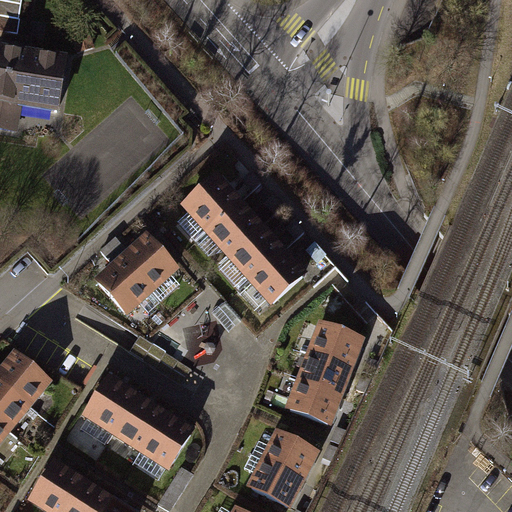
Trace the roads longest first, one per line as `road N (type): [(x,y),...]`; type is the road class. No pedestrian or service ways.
road 1 (residential): [(182,511),(216,456),(220,421),(32,298),(0,301)]
road 2 (tertiary): [(415,244),(360,171),(341,3)]
road 3 (tertiary): [(269,83),(415,244)]
road 4 (tertiary): [(415,244),(511,360)]
